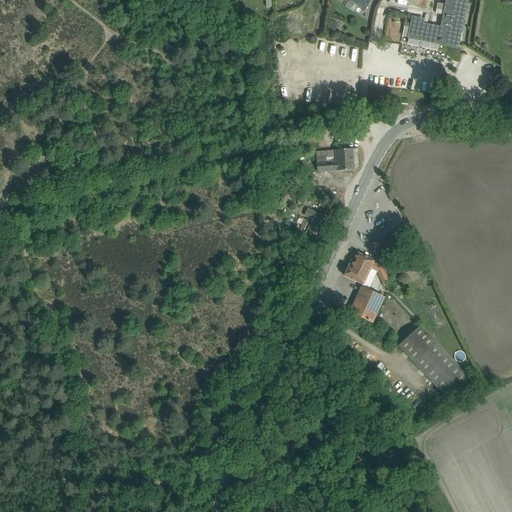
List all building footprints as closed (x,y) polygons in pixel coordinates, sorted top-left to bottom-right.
[(348,0),(364,10),(370,0),(348,0)] [(424,19),(413,17),(409,38),(419,40),(419,41),(423,42),(424,41),(439,44),(439,41),(458,45),(460,36),(459,36),(466,1),(462,0),(447,0),(446,5),(437,3),(435,13),(444,15),(441,27),(423,23),(424,19)] [(338,23),(331,21),(328,30),(334,32),(338,23)] [(336,150),(316,152),(318,172),(337,170),(337,171),(354,170),(353,149),(336,150)] [(313,220),(308,231),(318,236),(327,218),(308,209),(304,215),(313,220)] [(301,225),(300,228),(304,230),(308,220),(302,217),(299,223),(301,225)] [(386,270),(401,243),(390,237),(379,258),(376,265),(382,268),(386,270)] [(390,283),(382,268),(376,265),(373,263),(374,261),(358,253),(354,260),(352,259),(348,267),(349,267),(344,276),(353,280),(363,284),(370,269),(378,272),(385,286),(390,283)] [(407,271),(415,261),(408,255),(400,266),(407,271)] [(351,313),(372,323),(384,298),(368,290),(369,287),(363,284),(350,312),(351,313)] [(447,398),(468,378),(420,327),(399,347),(447,398)] [(385,347),(389,341),(381,336),(379,334),(375,340),(385,347)]
